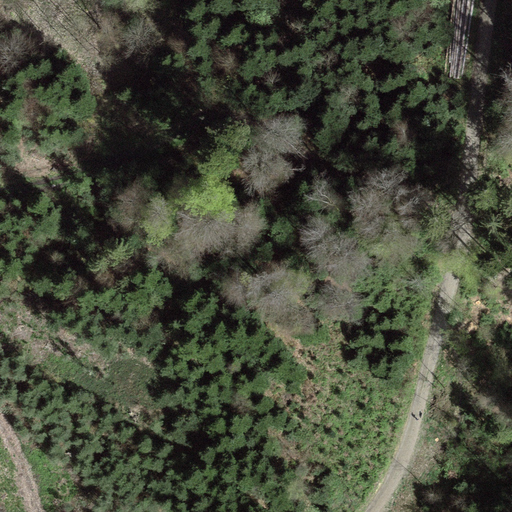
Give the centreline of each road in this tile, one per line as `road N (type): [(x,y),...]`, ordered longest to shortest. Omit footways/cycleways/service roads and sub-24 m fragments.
road 1 (track): [(370,511),(399,465),(462,207)]
road 2 (track): [(462,207),(499,0)]
